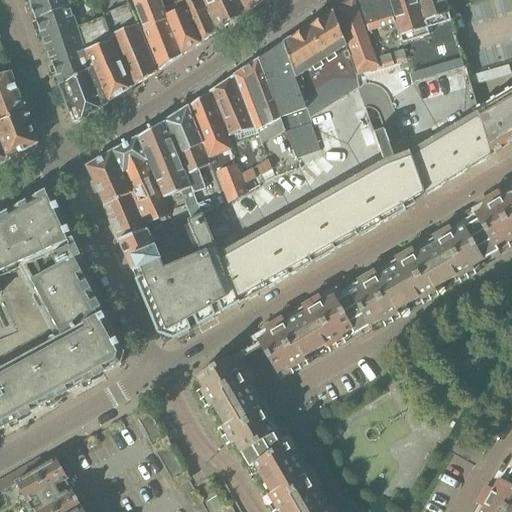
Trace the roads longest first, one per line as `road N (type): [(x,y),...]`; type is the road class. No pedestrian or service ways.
road 1 (residential): [(157,370),(511,169)]
road 2 (residential): [(313,0),(66,158)]
road 3 (residential): [(511,262),(300,387),(285,398),(286,410)]
road 4 (residential): [(66,158),(157,370)]
road 5 (residential): [(0,461),(157,370)]
road 6 (residential): [(258,511),(232,469),(203,451),(157,370)]
road 7 (residential): [(66,158),(5,0)]
